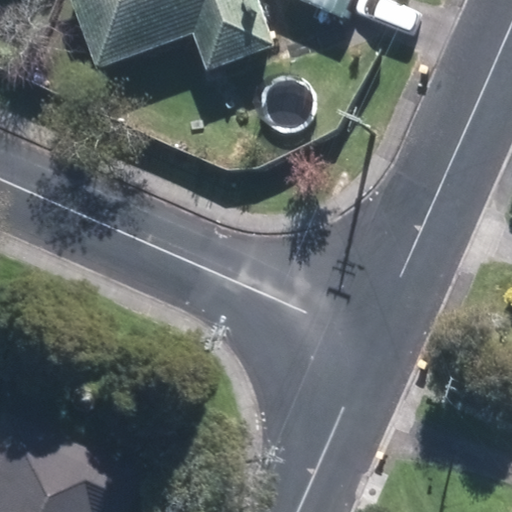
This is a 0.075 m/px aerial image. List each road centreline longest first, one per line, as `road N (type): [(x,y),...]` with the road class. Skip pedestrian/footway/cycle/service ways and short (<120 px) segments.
road 1 (residential): [(0,178),(373,347)]
road 2 (tertiary): [(373,347),(511,32)]
road 3 (tertiary): [(301,511),(373,347)]
